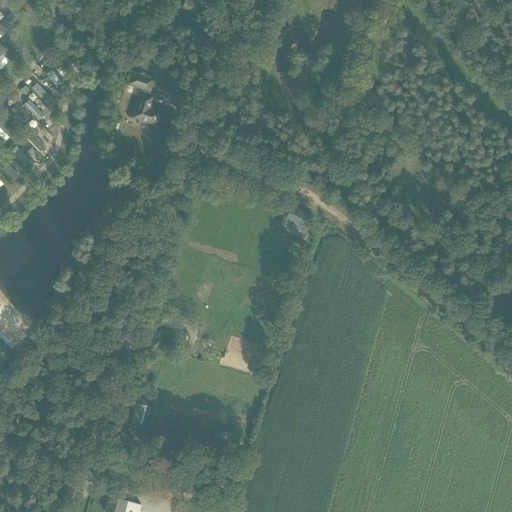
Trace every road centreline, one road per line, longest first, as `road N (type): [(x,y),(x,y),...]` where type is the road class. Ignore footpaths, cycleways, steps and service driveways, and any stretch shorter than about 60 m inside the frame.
road 1 (unclassified): [(73,511),(191,143),(252,0)]
road 2 (track): [(191,143),(302,190),(511,359)]
road 3 (unknown): [(0,104),(49,48),(61,47),(79,71),(62,151),(0,217)]
